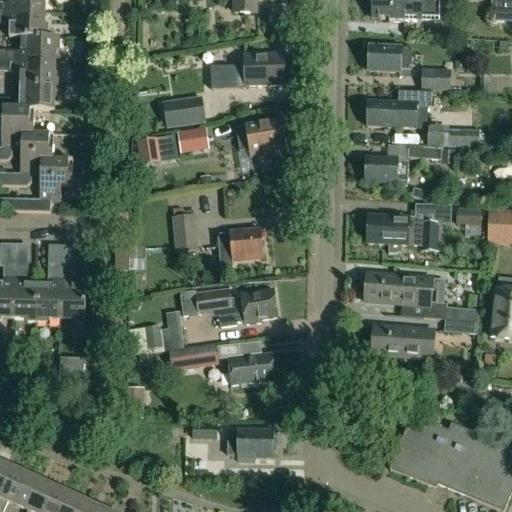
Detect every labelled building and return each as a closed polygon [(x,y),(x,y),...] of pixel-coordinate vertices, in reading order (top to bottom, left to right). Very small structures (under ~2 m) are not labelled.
[(0,4),(0,15),(44,16),(44,5),(48,2),(47,0),(9,0),(10,5),(0,4)] [(233,0),(233,15),(255,15),(255,0),(233,0)] [(370,0),(370,9),(372,9),(372,21),(388,21),(388,24),(404,25),(404,23),(439,24),(439,0),(370,0)] [(511,0),(491,0),(496,0),(495,23),(511,23),(511,0)] [(44,16),(0,15),(0,25),(9,26),(9,40),(21,40),(46,40),(47,31),(44,28),(44,16)] [(3,63),(55,65),(55,53),(58,51),(59,40),(46,40),(21,40),(20,54),(3,53),(3,63)] [(411,50),(369,48),(368,74),(399,75),(399,78),(409,79),(410,72),(411,50)] [(283,88),(283,57),(244,58),(244,70),(218,70),(218,88),(244,88),(244,89),(283,88)] [(19,88),(57,89),(58,80),(55,77),(55,65),(3,63),(3,74),(20,74),(19,88)] [(421,92),(449,93),(450,73),(421,72),(421,92)] [(34,112),(34,113),(54,114),(54,101),(57,98),(57,89),(19,88),(19,102),(2,101),(2,111),(34,112)] [(399,104),(367,103),(367,129),(424,131),(425,96),(399,95),(399,104)] [(167,131),(206,125),(202,99),(163,105),(167,131)] [(33,137),(34,113),(34,112),(2,111),(0,151),(0,164),(7,164),(12,160),(12,152),(20,153),(21,153),(22,137),(33,137)] [(247,136),(237,138),(239,154),(249,152),(251,160),(284,155),(283,151),(284,151),(280,124),(246,129),(247,136)] [(181,156),(209,151),(206,130),(177,135),(181,156)] [(481,134),(443,132),(442,148),(480,150),(481,134)] [(0,176),(0,189),(26,190),(31,186),(31,178),(40,179),(41,179),(41,163),(52,163),(52,162),(53,137),(33,137),(22,137),(21,153),(20,153),(20,177),(0,176)] [(178,162),(175,138),(137,144),(141,168),(178,162)] [(441,151),(407,150),(407,161),(441,162),(441,151)] [(365,161),(365,186),(397,186),(398,183),(407,183),(407,164),(398,164),(398,161),(365,161)] [(52,163),(41,163),(41,179),(40,179),(39,203),(15,202),(15,215),(50,216),(51,204),(61,205),(61,189),(72,190),(72,163),(52,162),(52,163)] [(456,227),(482,228),(482,213),(456,212),(456,227)] [(511,214),(488,214),(487,246),(511,247),(511,214)] [(406,249),(406,248),(421,249),(421,254),(438,255),(439,225),(415,224),(415,221),(408,220),(400,219),(400,217),(389,216),(389,219),(369,218),(368,247),(388,248),(388,257),(400,257),(400,249),(406,249)] [(175,254),(196,252),(193,219),(172,220),(175,254)] [(263,256),(264,254),(264,248),(262,247),(261,233),(217,237),(220,271),(233,270),(233,263),(263,260),(263,256)] [(82,235),(54,237),(55,264),(84,263),(82,235)] [(115,249),(114,274),(129,274),(129,272),(130,251),(130,249),(115,249)] [(130,251),(129,272),(141,273),(141,251),(130,251)] [(0,321),(1,321),(12,321),(14,270),(3,269),(3,286),(0,286),(0,321)] [(27,325),(36,325),(37,299),(37,287),(24,287),(25,270),(14,270),(12,321),(24,322),(27,325)] [(60,323),(62,271),(52,271),(51,288),(37,287),(37,299),(36,325),(46,325),(49,322),(60,323)] [(62,271),(60,323),(72,323),(75,326),(85,327),(86,289),(72,288),(72,272),(62,271)] [(366,279),(360,282),(359,288),(365,292),(364,305),(423,309),(422,321),(445,323),(476,325),(477,314),(445,311),(446,308),(444,307),(446,282),(366,277),(366,279)] [(498,292),(495,292),(490,339),(496,340),(511,341),(511,283),(499,282),(498,292)] [(229,302),(228,292),(194,297),(196,317),(221,314),(222,318),(218,318),(220,331),(236,328),(235,326),(244,325),(244,327),(259,325),(259,322),(276,320),(272,293),(241,297),(241,300),(229,302)] [(167,315),(168,328),(162,328),(165,353),(185,350),(180,313),(167,315)] [(444,335),(475,337),(476,325),(445,323),(444,335)] [(436,334),(373,329),(371,357),(420,361),(434,362),(436,334)] [(216,348),(169,354),(172,374),(219,368),(216,348)] [(229,361),(231,388),(241,387),(241,389),(258,388),(257,386),(273,384),(271,357),(229,361)] [(87,375),(87,359),(59,359),(59,375),(87,375)] [(133,408),(153,407),(152,379),(132,379),(133,408)] [(436,491),(437,487),(498,511),(505,511),(511,495),(511,450),(451,426),(448,433),(411,418),(389,472),(436,491)] [(216,441),(216,429),(193,428),(193,441),(216,441)] [(254,461),(272,461),(272,456),(274,454),(275,449),(272,447),(273,433),(238,432),(238,435),(228,435),(227,458),(238,458),(237,465),(254,465),(254,461)] [(0,500),(7,504),(21,473),(0,463),(0,500)] [(28,511),(42,483),(21,473),(7,504),(24,511),(28,511)] [(42,483),(28,511),(53,511),(63,492),(42,483)] [(79,511),(84,502),(63,492),(53,511),(79,511)] [(84,502),(79,511),(104,511),(105,511),(84,502)]
